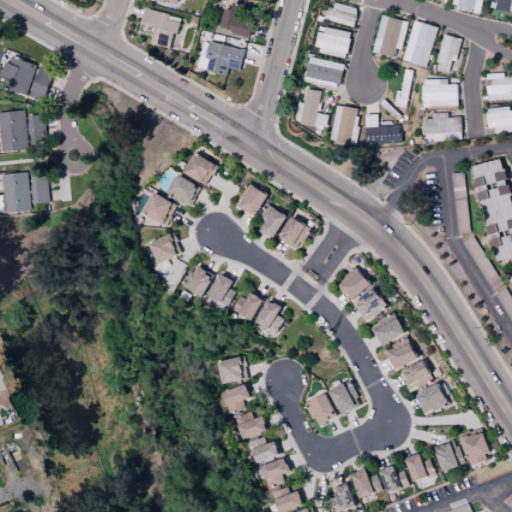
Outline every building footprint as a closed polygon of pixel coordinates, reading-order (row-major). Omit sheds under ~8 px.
[(224,8),(220,29),(250,36),(253,22),(241,19),(245,1),(238,0),(233,0),(231,9),(224,8)] [(480,12),(481,0),(452,0),(452,8),(480,12)] [(511,0),(490,0),(489,9),(511,11),(511,0)] [(324,21),(354,25),(357,7),(327,3),(324,21)] [(181,16),(143,10),(139,32),(152,34),(150,44),(170,47),(172,33),(178,34),(181,16)] [(407,21),(381,15),(372,51),(392,57),(395,48),(400,49),(407,21)] [(436,27),(412,20),(402,60),(425,67),(436,27)] [(346,57),(351,32),(321,26),(316,51),(346,57)] [(461,39),(444,34),(435,69),(447,72),(451,59),(455,60),(461,39)] [(228,68),(239,70),(245,50),(210,41),(203,70),(226,76),(228,68)] [(1,88),(27,95),(35,63),(7,56),(2,77),(4,78),(1,88)] [(344,65),(310,56),(304,80),(338,89),(344,65)] [(29,95),(44,100),(53,72),(38,67),(29,95)] [(487,101),(511,99),(511,77),(503,78),(503,73),(486,74),(487,101)] [(447,79),(422,80),(423,107),(458,106),(457,84),(447,85),(447,79)] [(295,122),(327,126),(328,114),(318,113),(320,91),(306,89),(304,103),(298,102),(295,122)] [(404,107),(405,90),(395,90),(394,106),(404,107)] [(356,109),(337,105),(330,139),(349,143),(356,109)] [(486,108),(487,128),(495,128),(495,133),(511,131),(511,110),(509,110),(509,107),(486,108)] [(25,110),(0,111),(0,149),(0,151),(27,150),(25,110)] [(461,116),(448,117),(447,112),(432,113),(432,118),(425,118),(425,140),(461,140),(461,116)] [(400,143),(399,126),(377,127),(377,114),(365,115),(366,144),(400,143)] [(28,115),(29,141),(45,141),(44,115),(28,115)] [(207,185),(217,164),(193,153),(183,173),(207,185)] [(493,261),(511,257),(511,202),(503,158),(473,165),(493,261)] [(30,211),(27,172),(1,174),(4,213),(30,211)] [(167,195),(190,207),(200,187),(178,175),(167,195)] [(49,203),(48,176),(31,177),(32,204),(49,203)] [(235,204),(254,216),(267,195),(249,183),(235,204)] [(143,214),(167,225),(176,204),(153,193),(143,214)] [(275,238),(286,214),(266,204),(259,219),(265,222),(260,231),(275,238)] [(279,240),(299,248),(309,226),(289,217),(279,240)] [(148,243),(158,264),(182,253),(172,232),(148,243)] [(470,251),(490,289),(499,285),(480,246),(470,251)] [(202,296),(213,275),(193,265),(182,286),(202,296)] [(370,283),(356,267),(337,284),(351,300),(370,283)] [(235,291),(229,289),(233,280),(219,273),(209,296),(229,305),(235,291)] [(386,305),(371,288),(352,306),(368,322),(386,305)] [(247,299),(239,296),(232,311),(252,320),(262,298),(250,293),(247,299)] [(498,301),(511,321),(511,299),(508,294),(498,301)] [(277,315),(282,307),(268,299),(255,323),(276,334),(284,319),(277,315)] [(404,334),(397,318),(373,329),(380,345),(404,334)] [(386,354),(395,369),(417,357),(409,342),(386,354)] [(249,377),(243,355),(217,361),(223,384),(249,377)] [(432,380),(424,360),(401,370),(409,389),(432,380)] [(361,405),(350,380),(329,389),(339,414),(361,405)] [(425,414),(447,404),(438,383),(415,394),(425,414)] [(245,409),(243,400),(250,398),(246,384),(222,391),(228,413),(245,409)] [(316,426),(337,417),(326,393),(305,403),(316,426)] [(264,416),(252,418),(251,413),(236,416),(241,437),(267,431),(264,416)] [(470,465),(490,458),(481,431),(461,438),(470,465)] [(276,441),(265,443),(264,437),(250,441),(255,462),(280,456),(276,441)] [(462,465),(457,441),(435,447),(441,470),(462,465)] [(430,459),(421,461),(420,454),(406,457),(411,480),(434,475),(430,459)] [(283,482),(281,476),(291,472),(285,456),(260,466),(268,488),(283,482)] [(395,473),(394,466),(380,469),(386,492),(408,487),(404,471),(395,473)] [(376,474),(368,477),(365,469),(351,473),(359,498),(381,490),(376,474)] [(335,496),(329,499),(333,511),(338,511),(355,506),(347,483),(333,488),(335,496)] [(277,511),(303,506),(299,490),(288,493),(287,487),(273,490),(277,511)]
